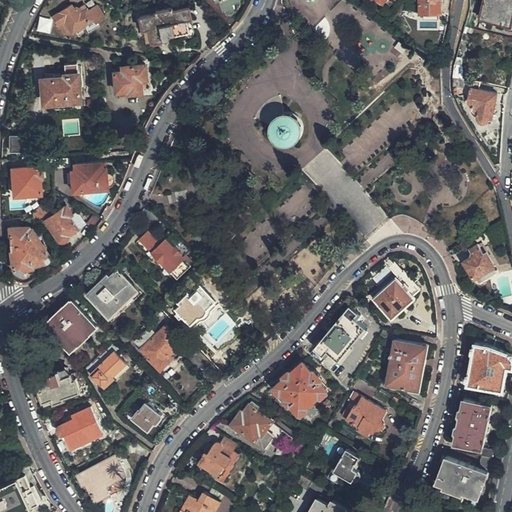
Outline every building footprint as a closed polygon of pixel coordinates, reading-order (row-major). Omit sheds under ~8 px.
[(419,0),(420,14),(427,14),(438,14),(442,14),(441,0),(419,0)] [(511,24),(511,0),(485,0),(481,18),(511,24)] [(85,4),(79,8),(82,13),(89,8),(85,4)] [(98,23),(105,17),(97,5),(90,10),(89,8),(82,13),(79,8),(77,7),(75,7),(73,8),(71,5),(64,11),(55,17),(66,33),(73,35),(95,19),(98,23)] [(191,18),(188,5),(173,8),(172,6),(155,9),(155,11),(140,15),(143,29),(146,29),(149,43),(166,39),(165,35),(188,30),(186,19),(191,18)] [(441,49),(429,41),(425,47),(434,53),(436,56),(441,49)] [(55,100),(58,100),(80,97),(77,60),(64,62),(65,75),(59,75),(53,76),(42,78),(43,90),(44,100),(46,101),(46,104),(55,103),(55,100)] [(147,79),(145,64),(123,67),(123,71),(116,72),(117,91),(128,90),(129,93),(135,92),(142,91),(141,79),(147,79)] [(494,114),(498,93),(472,88),(470,101),(473,105),(474,110),(474,111),(476,112),(479,112),(479,117),(479,119),(481,121),(484,121),(486,121),(489,117),(489,114),(494,114)] [(80,97),(58,100),(59,108),(81,105),(80,97)] [(291,111),(288,111),(284,112),(282,113),(280,114),(277,116),(276,118),(275,120),(275,121),(274,124),(273,127),(274,132),(275,135),(277,138),(280,141),(284,143),(287,144),(291,144),(294,144),(297,142),(299,141),(302,139),(304,136),(306,133),(307,130),(307,127),(306,124),(306,122),(305,120),(304,118),(301,115),(300,114),(298,112),(294,111),(291,111)] [(26,152),(26,134),(10,134),(10,142),(10,149),(16,150),(16,152),(26,152)] [(73,191),(83,190),(83,186),(81,186),(81,184),(97,182),(98,189),(108,188),(108,186),(106,172),(106,167),(103,167),(102,162),(102,161),(75,163),(74,164),(75,169),(71,170),(73,191)] [(42,177),(41,166),(13,169),(14,183),(15,194),(41,192),(40,176),(42,177)] [(109,172),(106,172),(108,186),(109,186),(111,186),(113,184),(114,182),(115,178),(114,176),(112,174),(109,172)] [(48,208),(42,203),(33,213),(32,217),(36,222),(40,217),(48,208)] [(68,235),(75,229),(67,217),(70,214),(64,206),(45,220),(55,236),(59,242),(62,242),(64,241),(67,238),(67,237),(68,235)] [(48,208),(40,217),(44,220),(52,212),(48,208)] [(67,217),(75,229),(83,224),(75,212),(67,217)] [(499,221),(496,216),(484,222),(488,228),(499,221)] [(32,229),(37,225),(36,222),(32,217),(20,218),(21,224),(29,224),(32,229)] [(493,239),(506,231),(504,222),(488,232),(493,239)] [(37,236),(32,229),(30,230),(27,229),(10,231),(12,256),(14,272),(29,263),(28,238),(37,236)] [(185,244),(172,231),(161,243),(149,231),(141,238),(180,277),(193,263),(191,261),(194,259),(188,253),(186,255),(184,253),(184,252),(181,248),(185,244)] [(28,238),(29,263),(31,265),(33,262),(47,252),(37,236),(28,238)] [(477,278),(494,268),(496,267),(488,252),(489,252),(483,243),(480,245),(480,244),(469,250),(471,254),(469,258),(464,262),(469,271),(474,279),(477,278)] [(138,291),(125,277),(116,268),(96,287),(94,285),(87,292),(98,305),(113,320),(122,311),(120,309),(138,291)] [(494,268),(477,278),(480,284),(497,273),(494,268)] [(404,270),(398,276),(414,295),(421,289),(404,270)] [(414,295),(398,276),(374,297),(392,318),(416,298),(414,295)] [(182,304),(178,308),(179,310),(176,314),(186,324),(189,321),(193,324),(194,322),(197,325),(203,319),(206,319),(209,318),(213,313),(214,309),(219,303),(202,284),(192,294),(189,292),(180,301),(182,304)] [(42,329),(41,329),(51,339),(56,334),(58,336),(61,338),(71,350),(78,343),(77,342),(88,332),(90,333),(97,326),(73,301),(42,329)] [(257,315),(242,301),(235,308),(249,322),(257,315)] [(313,351),(311,353),(322,365),(331,353),(339,360),(365,327),(362,322),(364,320),(364,318),(350,303),(334,325),(313,351)] [(179,310),(178,308),(174,305),(170,308),(176,314),(179,310)] [(171,356),(183,343),(167,326),(157,334),(142,349),(162,371),(174,359),(171,356)] [(382,331),(377,340),(394,342),(387,385),(415,389),(422,346),(397,341),(398,333),(382,331)] [(56,334),(51,339),(54,344),(61,338),(58,336),(56,334)] [(493,396),(507,400),(510,383),(505,381),(508,368),(511,369),(511,355),(511,354),(511,348),(509,345),(501,341),(495,338),(493,347),(488,345),(481,344),(476,344),(468,383),(495,389),(493,396)] [(116,349),(98,365),(100,368),(94,373),(106,386),(115,376),(114,375),(121,368),(128,361),(116,349)] [(328,388),(306,362),(278,386),(300,413),(328,388)] [(87,383),(81,370),(78,369),(78,370),(64,377),(63,373),(46,379),(48,384),(40,387),(43,396),(46,404),(55,401),(56,404),(66,401),(65,396),(80,389),(79,387),(87,383)] [(384,422),(383,420),(388,411),(356,393),(351,402),(355,405),(347,419),(359,426),(358,428),(368,434),(370,430),(375,432),(378,432),(381,431),(384,428),(384,425),(384,422)] [(142,410),(148,403),(143,399),(137,406),(140,409),(142,410)] [(478,447),(477,454),(481,456),(493,458),(494,450),(484,448),(492,404),(486,403),(464,399),(456,442),(478,447)] [(268,429),(274,420),(257,409),(260,404),(252,400),(243,416),(240,414),(233,425),(266,446),(275,433),(268,429)] [(161,413),(148,403),(142,410),(140,409),(134,417),(140,423),(141,426),(142,428),(143,428),(146,427),(147,429),(154,421),(156,422),(158,421),(161,417),(161,413)] [(67,437),(72,446),(84,440),(86,443),(105,435),(91,408),(73,417),(75,421),(61,428),(60,430),(60,432),(60,434),(62,436),(64,437),(67,437)] [(238,452),(242,445),(225,435),(221,442),(217,439),(209,453),(207,451),(200,462),(222,475),(226,477),(236,459),(234,458),(238,452)] [(84,440),(72,446),(74,450),(86,443),(84,440)] [(353,468),(359,456),(347,449),(335,471),(352,480),(355,481),(357,481),(360,479),(362,478),(362,474),(360,471),(353,468)] [(243,456),(238,452),(234,458),(236,459),(226,477),(222,475),(221,478),(228,482),(230,480),(243,456)] [(489,471),(493,473),(496,458),(493,458),(481,456),(479,467),(447,456),(438,481),(446,484),(445,487),(463,494),(464,490),(480,496),(489,471)] [(120,468),(122,466),(117,457),(81,476),(86,485),(89,484),(98,499),(111,491),(109,487),(125,478),(120,468)] [(128,476),(122,466),(120,468),(125,478),(128,476)] [(312,480),(300,474),(297,477),(293,482),(306,490),(312,480)] [(35,488),(34,486),(32,487),(25,475),(0,486),(0,508),(1,511),(22,511),(39,504),(34,493),(36,491),(35,488)] [(200,500),(196,497),(190,508),(186,505),(182,510),(180,511),(210,511),(212,510),(216,511),(221,502),(204,493),(200,500)] [(190,508),(196,497),(192,495),(186,505),(190,508)] [(354,511),(335,501),(334,504),(332,505),(330,505),(320,499),(314,509),(317,511),(316,511),(354,511)]
